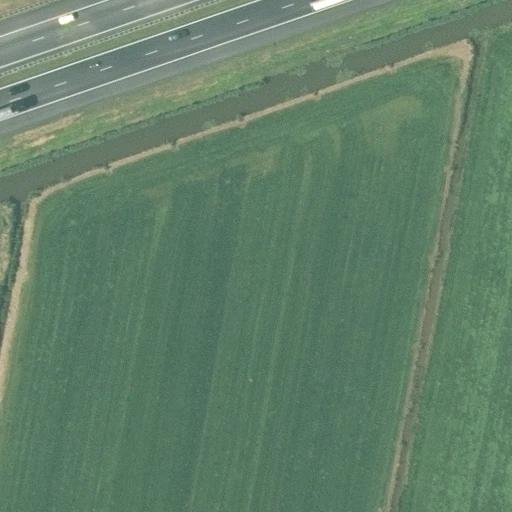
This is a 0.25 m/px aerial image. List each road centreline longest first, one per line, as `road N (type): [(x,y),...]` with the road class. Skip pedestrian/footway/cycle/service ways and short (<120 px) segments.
road 1 (motorway): [(0,103),(301,0)]
road 2 (motorway): [(146,0),(0,50)]
